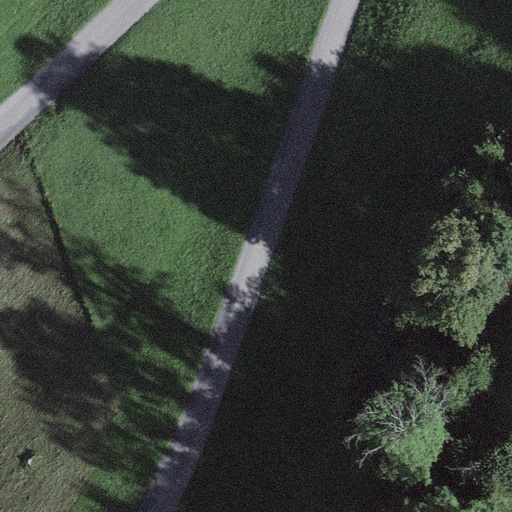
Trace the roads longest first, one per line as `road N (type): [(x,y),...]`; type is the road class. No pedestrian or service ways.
road 1 (unclassified): [(155,511),(199,417),(344,0)]
road 2 (unclassified): [(135,0),(0,127)]
